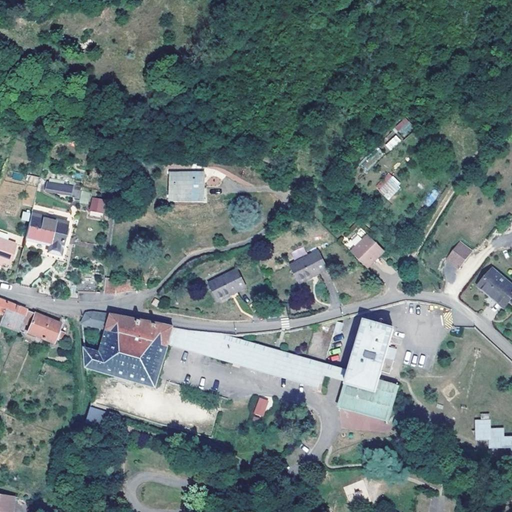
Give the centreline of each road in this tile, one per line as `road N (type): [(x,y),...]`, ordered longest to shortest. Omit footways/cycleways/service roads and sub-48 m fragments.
road 1 (residential): [(125,310),(235,330),(306,322),(408,293),(458,308),(511,355)]
road 2 (residential): [(287,189),(274,226),(254,240),(193,255),(125,310)]
road 3 (unknown): [(325,404),(364,319),(478,323)]
road 4 (track): [(402,267),(511,117)]
road 5 (residential): [(0,292),(65,309),(125,310)]
